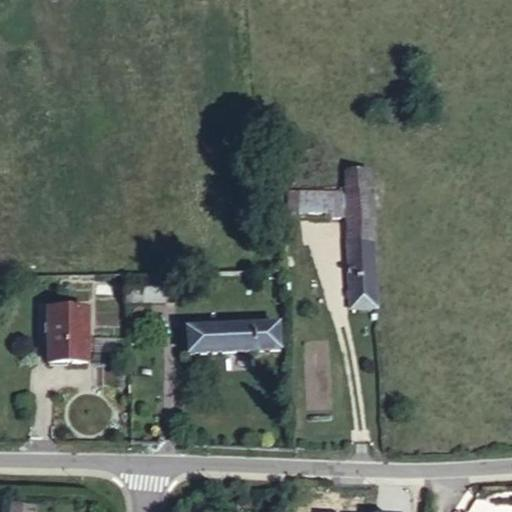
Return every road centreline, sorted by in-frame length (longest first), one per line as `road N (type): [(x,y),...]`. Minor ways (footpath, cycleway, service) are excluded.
road 1 (residential): [(149,462),(511,464)]
road 2 (residential): [(0,459),(149,462)]
